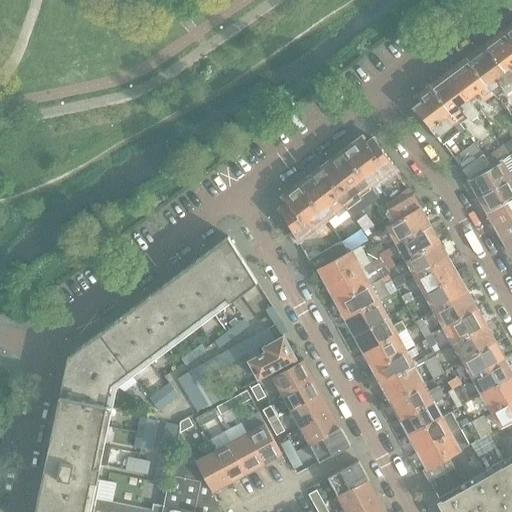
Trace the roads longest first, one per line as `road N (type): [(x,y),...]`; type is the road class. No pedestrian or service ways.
road 1 (residential): [(373,443),(238,193)]
road 2 (residential): [(372,93),(445,191),(511,309)]
road 3 (residential): [(238,193),(53,333),(47,347)]
road 4 (residential): [(13,511),(47,347)]
road 5 (residential): [(372,93),(238,193)]
road 6 (residential): [(496,0),(372,93)]
road 7 (residential): [(247,511),(373,443)]
